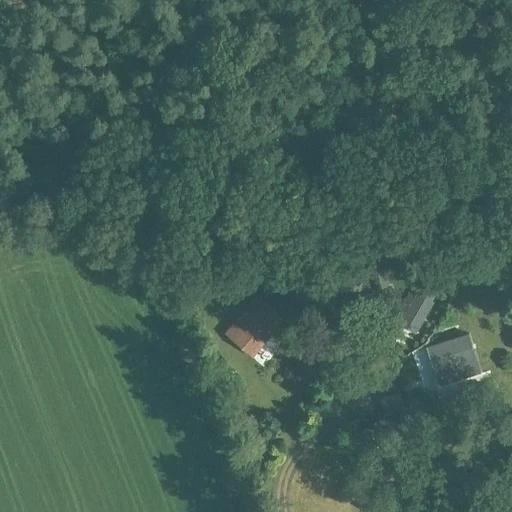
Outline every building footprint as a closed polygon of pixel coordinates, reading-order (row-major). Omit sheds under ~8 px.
[(384,270),(372,273),(379,300),(392,296),(384,270)] [(317,275),(293,276),(294,304),(319,303),(317,275)] [(427,279),(400,325),(417,334),(445,288),(427,279)] [(267,305),(258,298),(228,333),(253,355),(264,342),(262,340),(270,331),(277,337),(285,327),(264,309),(267,305)] [(469,335),(427,349),(440,387),(482,373),(469,335)] [(416,353),(423,371),(433,367),(425,349),(416,353)] [(400,393),(380,398),(385,415),(405,410),(400,393)] [(379,449),(367,422),(351,429),(364,456),(379,449)] [(406,452),(367,469),(379,495),(417,477),(406,452)]
